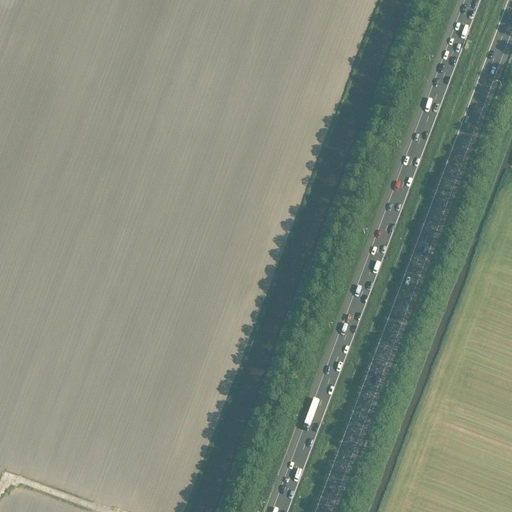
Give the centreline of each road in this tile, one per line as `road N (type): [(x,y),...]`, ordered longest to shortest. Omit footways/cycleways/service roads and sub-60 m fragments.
road 1 (motorway): [(473,0),(281,511)]
road 2 (motorway): [(321,511),(511,12)]
